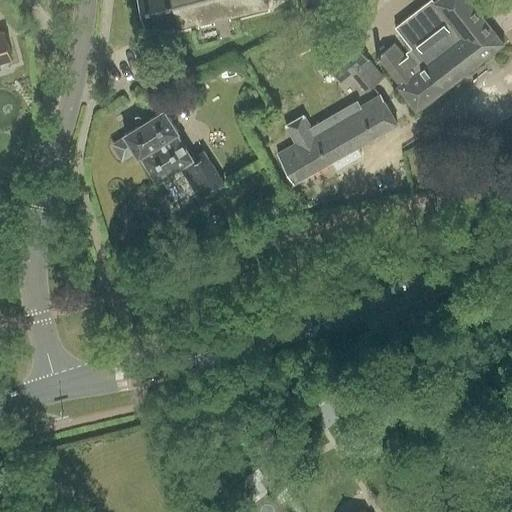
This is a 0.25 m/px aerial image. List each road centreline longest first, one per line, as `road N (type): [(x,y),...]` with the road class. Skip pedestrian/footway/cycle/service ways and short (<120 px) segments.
road 1 (tertiary): [(56,388),(33,244),(78,48)]
road 2 (primary): [(232,346),(511,254)]
road 3 (track): [(476,511),(402,340)]
road 4 (primary): [(232,346),(160,350),(56,388)]
road 5 (primary): [(56,388),(166,374),(232,346)]
road 6 (unclassified): [(366,172),(511,79)]
